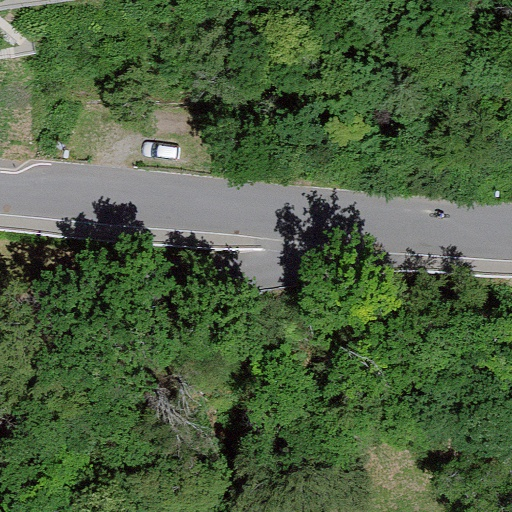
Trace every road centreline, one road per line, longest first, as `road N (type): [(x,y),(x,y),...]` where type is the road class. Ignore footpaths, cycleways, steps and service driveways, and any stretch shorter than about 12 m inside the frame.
road 1 (unclassified): [(0,326),(174,278),(303,258),(359,230)]
road 2 (unclassified): [(359,230),(0,193)]
road 3 (unclassified): [(511,239),(359,230)]
